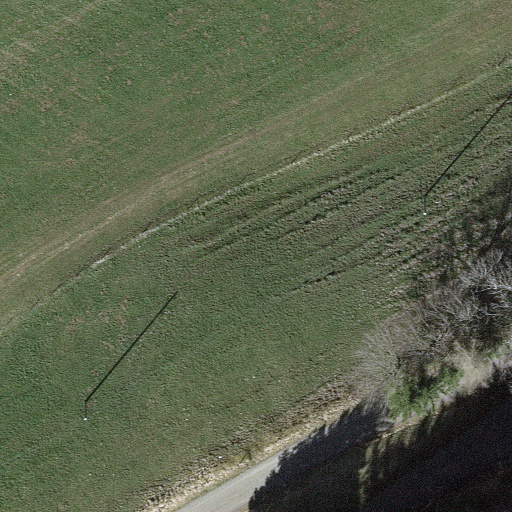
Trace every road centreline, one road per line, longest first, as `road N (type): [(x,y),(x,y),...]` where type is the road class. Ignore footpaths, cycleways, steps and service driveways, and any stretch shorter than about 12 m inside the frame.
road 1 (track): [(203,511),(357,422),(511,369)]
road 2 (unclassified): [(511,423),(370,511)]
